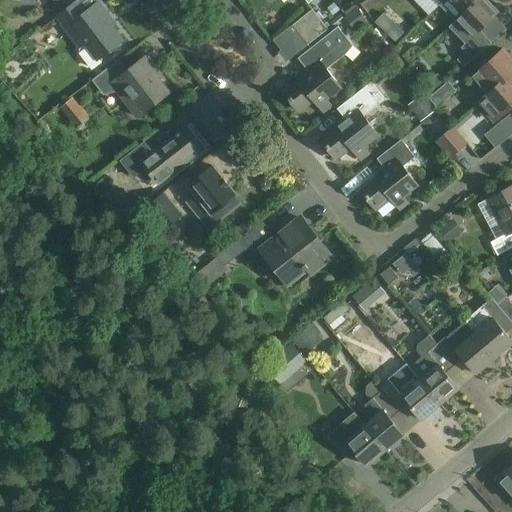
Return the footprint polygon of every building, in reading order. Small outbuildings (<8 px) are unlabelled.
[(345,24),(360,11),(351,0),(343,0),(333,9),(345,24)] [(448,0),(462,14),(475,0),(448,0)] [(486,0),(475,0),(462,14),(456,19),(472,36),(498,12),(486,0)] [(102,57),(101,55),(122,40),(106,19),(110,17),(98,2),(85,12),(77,1),(56,17),(80,47),(79,52),(90,66),(95,67),(102,62),(102,57)] [(282,50),(321,19),(313,10),(274,40),(282,50)] [(328,29),(321,19),(282,50),(288,59),(328,29)] [(326,70),(338,60),(355,47),(338,26),(322,39),(297,58),(310,73),(284,93),(298,111),(313,99),(324,113),(332,107),(327,100),(341,89),(326,70)] [(404,32),(399,27),(390,36),(395,41),(404,32)] [(484,34),(465,50),(466,52),(457,60),(463,67),(492,43),(484,34)] [(510,74),(510,75),(511,73),(511,58),(503,48),(471,76),(486,94),(487,94),(510,74)] [(102,92),(118,80),(143,112),(168,92),(143,59),(127,72),(118,60),(92,80),(102,92)] [(421,87),(429,96),(445,82),(438,73),(421,87)] [(487,94),(486,94),(477,101),(493,120),(511,103),(511,76),(510,75),(510,74),(487,94)] [(446,83),(445,82),(429,96),(429,97),(437,107),(457,90),(448,80),(446,83)] [(372,82),(362,90),(337,109),(347,121),(322,141),(335,159),(350,147),(361,161),(369,154),(365,148),(378,137),(363,118),(387,100),(372,82)] [(72,97),(60,107),(76,126),(88,116),(72,97)] [(436,111),(428,101),(413,112),(422,123),(436,111)] [(417,136),(423,130),(420,126),(413,131),(417,136)] [(436,141),(453,161),(463,151),(461,149),(468,143),(454,126),(436,141)] [(134,177),(146,167),(158,183),(202,148),(186,128),(153,154),(144,142),(121,160),(134,177)] [(376,159),(385,171),(360,191),(374,209),(389,198),(400,212),(409,205),(403,198),(417,187),(402,168),(414,158),(400,140),(376,159)] [(188,185),(195,194),(187,200),(203,220),(235,194),(212,166),(188,185)] [(511,187),(488,200),(507,235),(491,243),(497,256),(511,247),(511,187)] [(145,208),(163,229),(181,214),(163,193),(145,208)] [(301,219),(276,240),(262,222),(239,241),(252,258),(262,250),(292,288),(331,256),(301,219)] [(422,223),(415,230),(427,243),(434,236),(422,223)] [(511,252),(503,257),(509,268),(511,266),(511,252)] [(218,259),(205,269),(196,276),(195,277),(205,290),(206,289),(210,285),(228,271),(225,268),(218,259)] [(381,273),(389,283),(398,276),(390,266),(381,273)] [(365,309),(371,304),(360,290),(354,295),(365,309)] [(475,313),(464,323),(494,358),(511,342),(511,340),(505,333),(511,327),(511,321),(497,304),(492,297),(474,312),(475,313)] [(497,304),(511,321),(511,305),(505,298),(497,304)] [(303,347),(319,333),(322,331),(313,321),(295,338),(303,347)] [(477,373),(494,358),(464,323),(447,337),(446,336),(436,345),(454,366),(464,358),(477,373)] [(409,368),(419,381),(439,404),(458,388),(445,373),(454,366),(436,345),(429,336),(420,343),(418,350),(423,356),(409,368)] [(292,342),(267,364),(265,365),(268,369),(281,384),(308,361),(292,342)] [(419,381),(412,387),(399,372),(388,381),(380,389),(382,392),(399,412),(409,404),(422,419),(439,404),(419,381)] [(375,417),(365,426),(385,450),(403,434),(391,420),(399,412),(382,392),(366,406),(375,417)] [(367,465),(385,450),(365,426),(356,434),(346,422),(328,438),(346,459),(355,451),(367,465)] [(511,500),(481,467),(470,478),(501,511),(505,511),(511,505),(511,500)] [(511,468),(497,482),(511,498),(511,468)]
